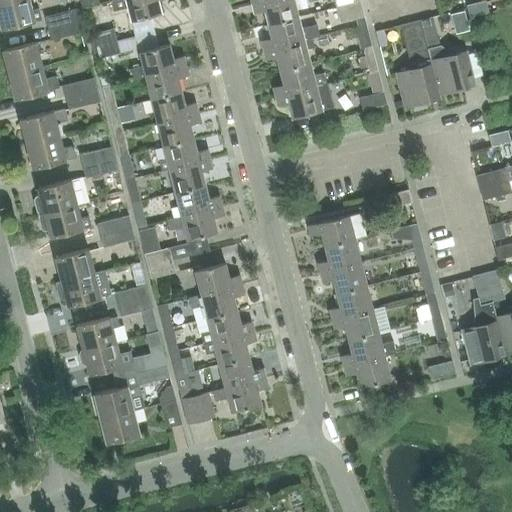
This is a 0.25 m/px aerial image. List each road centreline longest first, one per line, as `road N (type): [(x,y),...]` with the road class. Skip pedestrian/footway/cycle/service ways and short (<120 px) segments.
road 1 (residential): [(257,167),(433,133),(444,143),(474,257)]
road 2 (residential): [(55,499),(0,218)]
road 3 (residential): [(320,434),(257,167)]
road 4 (residential): [(55,499),(320,434)]
road 5 (residential): [(257,167),(216,0)]
